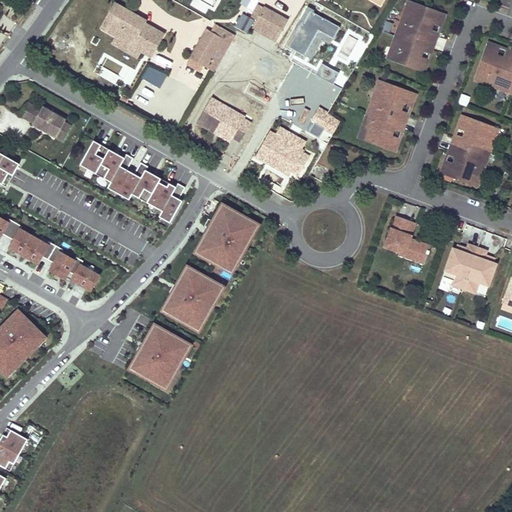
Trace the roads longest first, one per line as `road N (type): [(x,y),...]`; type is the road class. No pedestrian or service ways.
road 1 (residential): [(14,61),(216,175)]
road 2 (residential): [(407,186),(465,27),(475,18),(511,26)]
road 3 (residential): [(216,175),(175,239),(89,324)]
road 4 (residential): [(295,220),(304,254),(339,255),(353,233),(335,203)]
road 5 (residential): [(89,324),(0,416)]
